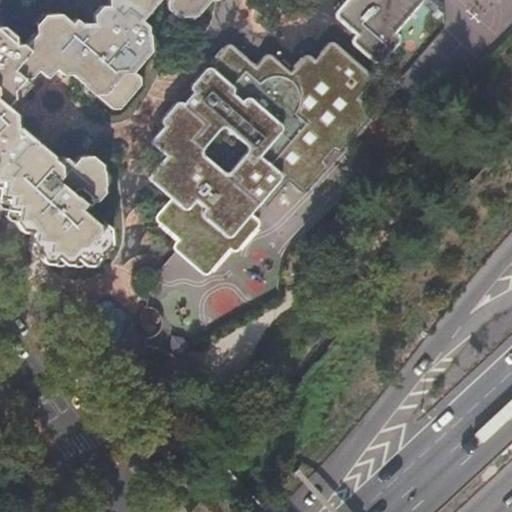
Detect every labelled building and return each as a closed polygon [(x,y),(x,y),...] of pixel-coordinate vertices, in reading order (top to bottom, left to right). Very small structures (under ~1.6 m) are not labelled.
[(106,0),(106,5),(118,15),(104,32),(92,21),(86,28),(74,17),(73,16),(69,20),(60,13),(44,13),(44,29),(41,33),(34,33),(26,43),(14,43),(14,33),(3,24),(0,24),(0,194),(5,195),(4,207),(14,207),(13,219),(19,228),(30,229),(29,241),(39,241),(38,254),(42,259),(51,260),(56,254),(62,260),(70,260),(75,255),(82,261),(90,261),(95,256),(94,250),(101,241),(108,240),(108,226),(84,205),(89,200),(95,199),(103,190),(102,183),(92,176),(100,166),(100,161),(93,154),(79,155),(72,163),(66,157),(60,157),(57,160),(55,159),(43,159),(37,153),(37,142),(24,142),(18,136),(15,113),(4,104),(12,94),(11,87),(22,75),(30,75),(37,68),(46,75),(55,66),(61,71),(71,71),(80,80),(82,80),(82,85),(87,90),(94,90),(95,92),(111,107),(118,106),(137,83),(137,75),(130,69),(146,49),(145,48),(148,45),(148,36),(145,33),(146,31),(146,28),(145,25),(145,24),(134,13),(144,2),(149,8),(155,0),(163,0),(164,8),(173,16),(178,9),(189,8),(195,14),(206,0),(106,0)] [(381,61),(382,60),(401,39),(402,37),(402,36),(402,35),(402,34),(400,32),(397,29),(423,0),(348,0),(340,10),(339,11),(339,13),(339,14),(341,15),(360,32),(356,36),(355,37),(355,38),(355,39),(355,41),(357,42),(378,61),(379,61),(380,61),(381,61)] [(206,274),(207,275),(208,275),(210,275),(211,275),(233,249),(237,251),(238,251),(239,251),(242,248),(263,225),(264,222),(264,221),(264,220),(264,218),(255,211),(262,202),(266,205),(267,205),(269,205),(270,205),(272,203),(292,180),(303,189),(305,190),(307,190),(308,190),(310,188),(329,166),(330,165),(330,164),(330,163),(330,162),(327,159),(337,148),(339,150),(340,150),(341,150),(343,150),(344,149),(345,147),(377,111),(377,110),(378,109),(378,108),(378,107),(377,106),(366,97),(380,81),(381,80),(381,79),(381,78),(381,77),(380,76),(339,39),(338,39),(337,39),(336,40),(321,56),(316,52),(315,51),(314,51),(313,51),(312,51),(311,52),(295,68),(276,51),(275,50),(274,50),(273,50),(272,50),(271,51),(268,53),(260,62),(235,40),(235,39),(234,39),(233,39),(232,39),(231,40),(230,41),(213,60),(213,61),(213,63),(213,64),(214,65),(212,65),(210,65),(209,66),(194,83),(193,84),(193,85),(193,86),(194,87),(196,89),(187,100),(186,99),(185,99),(185,98),(184,98),(183,98),(182,98),(181,98),(180,99),(179,100),(166,115),(165,117),(164,118),(164,119),(164,120),(165,121),(166,121),(154,134),(153,136),(153,137),(153,138),(154,139),(155,140),(169,152),(154,169),(153,172),(152,173),(152,175),(153,176),(154,177),(174,196),(157,214),(157,216),(157,217),(157,218),(158,220),(162,224),(180,239),(177,242),(176,243),(175,244),(175,246),(175,247),(176,248),(177,249),(206,274)] [(392,125),(378,128),(375,140),(384,149),(397,146),(400,134),(392,125)] [(236,297),(224,292),(214,300),(216,312),(227,317),(237,310),(236,297)]
